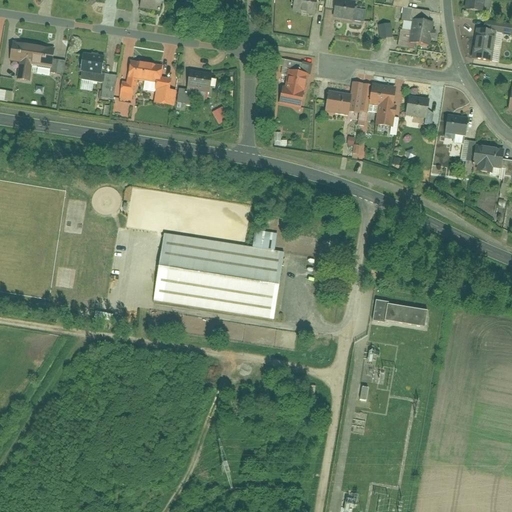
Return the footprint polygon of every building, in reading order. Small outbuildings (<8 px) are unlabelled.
[(139,0),(138,9),(159,12),(160,0),(139,0)] [(293,0),(292,13),(314,16),(316,0),(293,0)] [(337,0),(335,0),(333,19),(352,21),(355,2),(337,0)] [(464,0),(463,10),(482,13),(484,0),(464,0)] [(410,32),(409,44),(414,44),(430,47),(431,40),(435,41),(436,32),(432,32),(433,24),(412,21),(410,32)] [(377,27),(379,40),(393,38),(391,25),(377,27)] [(476,29),(471,60),(491,63),(496,33),(476,29)] [(409,44),(410,32),(399,30),(396,48),(413,50),(414,44),(409,44)] [(8,62),(19,63),(16,80),(30,82),(32,65),(51,68),(54,49),(11,43),(8,62)] [(79,72),(101,75),(104,56),(82,53),(79,72)] [(129,61),(126,79),(159,84),(162,66),(129,61)] [(190,71),(186,91),(208,95),(211,74),(190,71)] [(299,110),(306,75),(287,71),(283,90),(280,90),(277,105),(299,110)] [(371,85),(367,107),(376,108),(373,126),(391,129),(393,118),(394,119),(396,107),(393,107),(396,89),(371,85)] [(0,101),(13,102),(14,92),(0,91),(0,101)] [(325,114),(346,117),(349,95),(328,92),(325,114)] [(407,97),(404,117),(426,120),(429,100),(407,97)] [(222,108),(212,113),(218,126),(228,121),(222,108)] [(447,116),(444,135),(464,137),(467,119),(447,116)] [(289,140),(282,140),(282,134),(276,134),(275,147),(288,147),(289,140)] [(491,175),(492,169),(501,170),(504,150),(475,145),(472,166),(476,166),(475,172),(491,175)] [(354,159),(364,159),(364,146),(354,147),(354,159)] [(164,235),(155,302),(273,319),(283,252),(273,251),(276,233),(255,230),(252,248),(164,235)] [(384,324),(384,322),(424,328),(427,311),(387,305),(388,303),(375,301),(371,322),(384,324)] [(361,401),(369,401),(370,389),(362,388),(361,401)]
